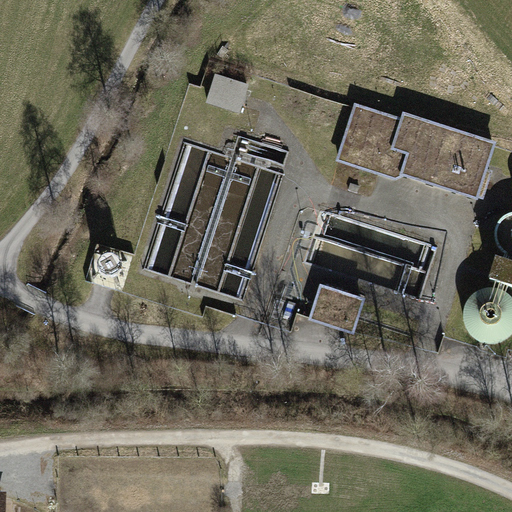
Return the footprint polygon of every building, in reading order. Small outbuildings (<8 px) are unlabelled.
[(247,86),(216,77),(208,103),(239,113),(247,86)] [(403,123),(356,108),(339,161),(378,174),(380,168),(476,199),(493,145),(405,117),(403,123)] [(511,215),(508,216),(501,221),(496,229),(494,237),(496,246),(502,253),(509,258),(511,258),(511,215)] [(511,266),(496,261),(490,282),(511,288),(511,266)] [(362,302),(322,290),(312,320),(352,333),(362,302)] [(502,293),(492,291),(482,292),(473,297),(466,306),(464,316),(465,326),(471,336),(479,342),(489,344),(500,343),(509,338),(511,333),(511,301),(511,299),(502,293)]
